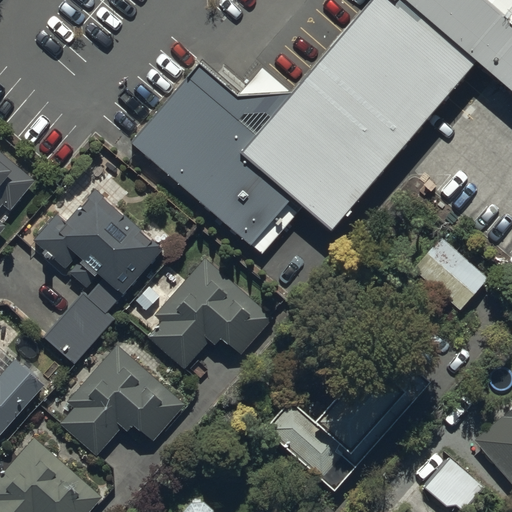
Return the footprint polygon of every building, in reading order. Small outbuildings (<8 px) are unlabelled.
[(511,0),(367,0),(293,86),(238,92),(200,58),(128,141),(252,248),(293,200),(332,234),(510,30),(511,31),(511,0)] [(0,232),(6,224),(0,219),(0,206),(2,204),(10,210),(36,178),(0,147),(0,232)] [(86,286),(89,283),(98,272),(102,276),(87,293),(81,287),(42,333),(77,363),(115,318),(106,311),(163,243),(93,185),(66,218),(56,210),(33,238),(44,247),(41,251),(52,260),(53,258),(76,277),(86,286)] [(202,254),(181,279),(168,267),(149,289),(145,285),(132,300),(134,301),(124,312),(151,335),(148,338),(185,370),(211,341),(216,345),(222,338),(239,352),(272,314),(205,256),(202,254)] [(335,488),(433,378),(384,335),(313,414),(290,393),(263,423),(335,488)] [(184,401),(116,342),(114,341),(65,398),(73,406),(59,422),(98,455),(122,426),(126,429),(133,421),(152,437),(184,401)] [(0,430),(42,383),(13,357),(0,372),(0,430)] [(511,402),(472,437),(511,483),(511,402)] [(84,511),(100,494),(36,437),(35,436),(0,475),(0,511),(84,511)] [(482,484),(448,456),(423,486),(448,506),(451,502),(461,510),(482,484)]
